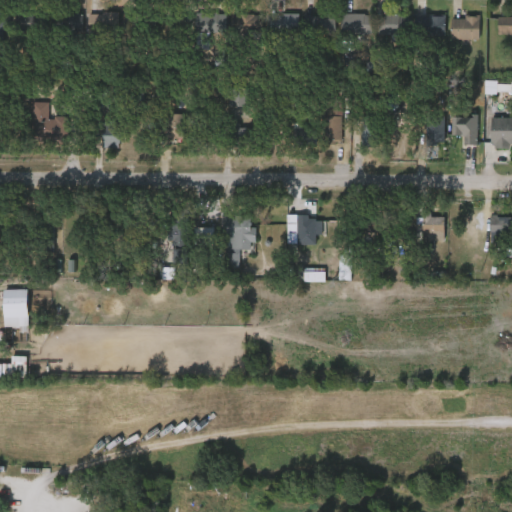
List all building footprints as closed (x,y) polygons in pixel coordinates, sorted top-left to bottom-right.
[(219,13),(219,32),(197,32),(197,13),(219,13)] [(262,13),(262,32),(238,32),(238,13),(262,13)] [(298,32),(272,32),(272,13),(298,13),(298,32)] [(334,13),(334,34),(307,34),(307,13),(334,13)] [(343,34),(343,13),(371,13),(371,34),(343,34)] [(379,13),(409,13),(409,34),(379,34),(379,13)] [(41,30),(20,30),(20,15),(41,15),(41,30)] [(444,15),(444,34),(416,34),(416,15),(444,15)] [(511,34),(498,34),(498,15),(511,15),(511,34)] [(479,16),(479,38),(450,38),(450,16),(479,16)] [(70,28),(49,25),(46,42),(68,46),(70,28)] [(75,25),(75,45),(105,46),(105,26),(75,25)] [(124,25),(111,26),(111,44),(124,43),(124,25)] [(3,44),(26,42),(26,26),(2,27),(3,44)] [(213,27),(183,26),(183,44),(213,45),(213,27)] [(285,27),(257,26),(257,43),(284,44),(285,27)] [(218,45),(249,44),(248,27),(218,28),(218,45)] [(359,27),(328,27),(327,47),(358,48),(359,27)] [(365,47),(393,47),(393,28),(365,28),(365,47)] [(431,29),(401,28),(401,48),(431,48),(431,29)] [(465,52),(465,28),(450,28),(450,31),(437,32),(437,52),(465,52)] [(321,29),(291,29),(291,47),(321,47),(321,29)] [(511,29),(483,29),(484,47),(502,47),(502,59),(511,59),(511,29)] [(232,105),(232,87),(249,87),(249,105),(232,105)] [(341,114),(342,143),(324,143),(323,92),(337,92),(337,114),(341,114)] [(32,139),(32,102),(48,102),(48,116),(66,116),(66,139),(32,139)] [(216,121),(233,121),(233,107),(215,107),(216,121)] [(188,140),(165,140),(165,113),(188,113),(188,140)] [(362,145),(361,114),(380,114),(380,145),(362,145)] [(426,114),(444,114),(444,142),(426,142),(426,114)] [(477,144),(463,144),(463,134),(452,134),(452,114),(477,114),(477,144)] [(35,115),(18,115),(18,152),(51,153),(52,130),(35,130),(35,115)] [(328,117),(310,118),(310,154),(328,153),(328,117)] [(490,117),(511,117),(511,145),(490,145),(490,117)] [(102,147),(102,120),(120,120),(120,147),(102,147)] [(252,145),(228,145),(228,126),(252,126),(252,145)] [(295,126),(315,126),(315,144),(295,144),(295,126)] [(151,151),(170,152),(171,128),(152,127),(151,151)] [(439,148),(450,148),(449,157),(463,158),(463,129),(439,129),(439,148)] [(430,152),(431,131),(412,130),(411,151),(430,152)] [(476,156),(508,156),(508,131),(477,130),(476,156)] [(347,158),(362,158),(363,133),(347,133),(347,158)] [(87,160),(104,161),(106,135),(89,134),(87,160)] [(232,152),(235,141),(218,137),(216,149),(232,152)] [(302,156),(302,140),(281,139),(280,155),(302,156)] [(168,208),(188,208),(187,262),(167,262),(168,208)] [(288,215),(315,215),(315,245),(288,245),(288,215)] [(444,240),(421,240),(421,215),(444,215),(444,240)] [(491,215),(511,215),(511,241),(491,241),(491,215)] [(239,249),(239,268),(226,268),(225,216),(250,216),(250,226),(255,226),(255,241),(250,241),(250,249),(239,249)] [(295,227),(273,228),(273,257),(302,257),(302,248),(308,248),(308,232),(295,233),(295,227)] [(430,253),(430,229),(408,229),(409,253),(430,253)] [(476,251),(497,251),(497,229),(477,229),(476,251)] [(241,240),(235,240),(235,231),(213,231),(212,280),(225,281),(226,263),(241,263),(241,240)] [(349,235),(351,247),(367,246),(366,234),(349,235)] [(155,235),(155,253),(160,253),(159,276),(174,276),(175,236),(155,235)] [(325,293),(337,293),(338,268),(326,267),(325,293)] [(26,325),(2,326),(1,289),(26,288),(26,325)] [(187,511),(187,492),(225,493),(225,511),(187,511)]
